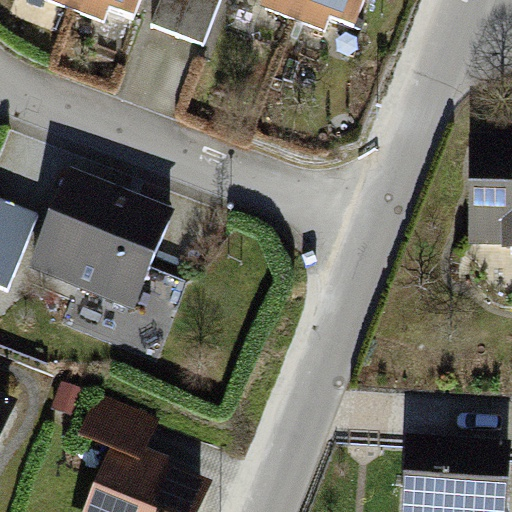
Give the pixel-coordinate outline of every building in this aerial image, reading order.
[(142,0),(21,0),(21,1),(125,43),(142,0)] [(215,4),(203,0),(171,0),(158,38),(198,52),(215,4)] [(372,0),(251,0),(245,19),(351,58),(372,0)] [(511,154),(478,155),(481,257),(511,256),(511,154)] [(171,228),(70,186),(31,277),(133,319),(171,228)] [(0,201),(0,287),(18,293),(42,214),(0,201)] [(0,449),(13,414),(0,409),(0,449)] [(159,434),(106,414),(90,458),(143,477),(159,434)] [(507,511),(509,466),(415,463),(412,511),(507,511)] [(195,511),(113,477),(98,511),(195,511)]
